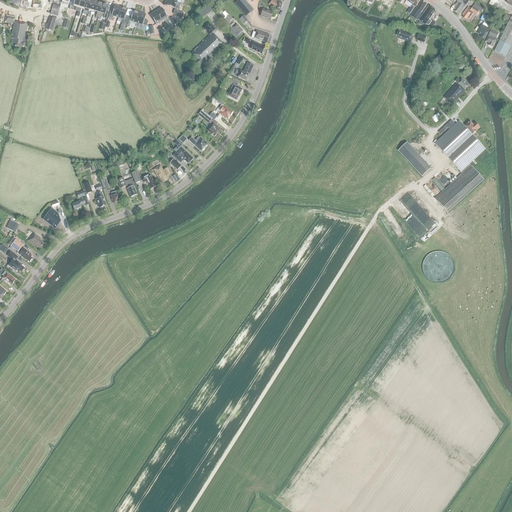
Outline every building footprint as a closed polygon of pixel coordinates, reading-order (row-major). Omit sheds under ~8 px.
[(70,6),(69,9),(74,11),(77,12),(79,4),(80,0),(74,0),(73,6),(70,6)] [(80,0),(79,4),(77,12),(80,12),(81,9),(83,10),(86,0),(80,0)] [(83,11),(82,14),(87,15),(88,12),(92,1),(87,0),(86,0),(83,10),(83,11)] [(167,0),(165,0),(164,6),(174,9),(173,14),(181,20),(183,13),(178,12),(179,8),(180,4),(177,3),(167,0)] [(244,0),(239,0),(234,4),(245,17),(253,10),(244,0)] [(273,0),(271,0),(269,5),(274,9),(274,10),(279,11),(282,3),(277,1),(276,2),(273,0)] [(406,0),(406,1),(412,5),(407,13),(410,15),(415,7),(416,7),(420,0),(406,0)] [(455,10),(454,11),(458,14),(459,14),(469,0),(455,0),(457,2),(455,5),(456,6),(454,9),(455,10)] [(87,15),(87,17),(90,18),(90,15),(93,16),(94,12),(97,3),(92,1),(88,12),(87,15)] [(415,10),(414,9),(409,16),(416,21),(421,15),(420,14),(427,4),(422,1),(415,10)] [(97,3),(94,12),(97,13),(95,18),(98,19),(102,4),(97,3)] [(59,10),(62,10),(63,7),(53,4),(51,14),(58,16),(59,10)] [(102,4),(98,19),(100,19),(102,15),(104,16),(103,18),(106,19),(108,13),(106,12),(108,6),(102,4)] [(475,4),(473,7),(471,9),(468,7),(462,15),(463,16),(462,18),(466,20),(467,19),(468,20),(473,14),(476,16),(481,9),(475,4)] [(196,14),(200,20),(213,10),(209,5),(196,14)] [(110,11),(107,19),(112,21),(113,17),(117,19),(119,14),(121,8),(114,6),(112,12),(110,11)] [(424,24),(425,25),(429,25),(432,22),(429,20),(434,12),(433,11),(434,10),(430,7),(430,8),(429,7),(421,17),(422,18),(420,21),(424,24)] [(117,19),(117,21),(122,23),(122,25),(121,25),(119,31),(123,32),(125,26),(127,21),(128,17),(125,16),(127,10),(121,8),(119,14),(117,19)] [(161,8),(155,12),(161,21),(167,18),(167,17),(161,8)] [(262,9),(260,16),(265,18),(270,19),(273,13),(262,9)] [(127,21),(125,26),(129,27),(134,28),(135,27),(135,25),(138,18),(139,13),(133,11),(131,18),(128,17),(127,21)] [(155,12),(150,15),(155,24),(156,25),(161,21),(155,12)] [(135,25),(135,27),(138,27),(138,25),(142,26),(146,15),(139,13),(138,18),(135,25)] [(490,18),(483,14),(480,20),(487,23),(490,18)] [(14,22),(15,17),(6,15),(4,22),(13,24),(9,44),(15,45),(14,46),(19,47),(20,46),(24,47),(25,43),(26,40),(24,40),(28,24),(14,22)] [(511,17),(495,51),(506,57),(510,47),(511,43),(511,17)] [(52,30),(55,20),(49,18),(46,28),(52,30)] [(212,33),(213,31),(215,30),(208,23),(203,28),(210,35),(190,54),(196,60),(194,62),(199,67),(204,62),(204,63),(208,59),(209,60),(224,46),(212,33)] [(230,26),(232,28),(231,29),(234,32),(235,32),(238,35),(243,31),(236,24),(235,25),(234,24),(233,24),(230,26)] [(484,41),(490,29),(482,25),(476,35),(480,37),(479,39),(484,41)] [(491,30),(485,42),(489,44),(488,46),(492,48),(496,40),(496,39),(498,34),(491,30)] [(256,31),(255,33),(253,32),(251,38),(267,43),(269,36),(256,31)] [(398,33),(397,35),(397,36),(399,37),(399,38),(411,43),(414,35),(401,31),(401,32),(399,32),(398,33)] [(418,34),(416,41),(424,43),(426,37),(418,34)] [(265,47),(253,42),(248,39),(246,43),(251,46),(250,49),(261,54),(265,47)] [(248,78),(253,66),(247,63),(243,73),(240,72),(237,70),(235,74),(238,76),(237,78),(246,81),(247,78),(248,78)] [(457,82),(443,96),(452,105),(466,90),(465,90),(470,84),(462,77),(461,79),(458,76),(454,80),(457,82)] [(233,86),(228,96),(236,101),(236,100),(237,100),(239,97),(238,97),(239,93),(241,94),(242,91),(241,91),(242,90),(236,87),(238,84),(233,82),(229,80),(227,83),(232,85),(233,86)] [(218,98),(215,101),(221,106),(219,109),(218,108),(216,112),(218,114),(227,119),(230,116),(232,112),(222,106),(224,103),(218,98)] [(466,124),(463,126),(464,127),(468,131),(469,131),(471,129),(472,130),(482,120),(476,113),(465,123),(466,124)] [(459,121),(435,143),(440,149),(461,172),(469,164),(472,162),(474,159),(477,157),(478,156),(485,149),(473,135),(469,131),(468,131),(464,127),(463,126),(459,121)] [(213,123),(207,131),(214,137),(220,129),(213,123)] [(182,135),(178,140),(183,144),(187,140),(182,135)] [(191,138),(188,141),(194,146),(195,145),(201,151),(207,145),(201,139),(198,137),(195,141),(191,138)] [(398,150),(422,176),(431,168),(407,142),(398,150)] [(189,162),(190,163),(193,159),(188,154),(188,155),(181,148),(173,156),(180,163),(183,160),(187,164),(189,162)] [(173,159),(169,163),(177,170),(181,166),(173,159)] [(463,175),(436,199),(449,213),(484,180),(482,177),(481,176),(473,167),(471,166),(469,164),(461,172),(460,172),(463,175)] [(160,166),(153,170),(161,184),(168,180),(166,176),(170,174),(167,168),(163,171),(160,166)] [(137,171),(131,173),(135,184),(141,182),(137,171)] [(149,174),(141,178),(143,183),(146,182),(150,189),(156,187),(152,179),(151,179),(149,174)] [(137,195),(133,187),(134,187),(131,179),(124,182),(123,178),(117,180),(121,189),(128,186),(129,188),(127,189),(130,198),(137,195)] [(87,195),(93,193),(91,190),(89,184),(84,186),(86,191),(87,195)] [(112,196),(111,196),(113,204),(121,201),(118,193),(117,191),(111,193),(112,196)] [(99,198),(96,199),(99,208),(106,206),(103,197),(101,192),(97,194),(99,198)] [(83,199),(83,200),(77,202),(77,203),(72,205),(74,210),(81,208),(80,205),(85,203),(86,206),(89,204),(86,197),(83,199)] [(48,218),(45,222),(47,224),(51,227),(51,226),(54,229),(58,225),(60,223),(59,219),(55,217),(57,214),(51,210),(46,216),(48,218)] [(6,229),(15,233),(20,225),(11,220),(6,229)] [(418,222),(419,223),(413,228),(422,238),(428,232),(419,221),(418,222)] [(34,234),(28,241),(35,247),(36,246),(39,249),(39,248),(40,249),(44,244),(39,240),(40,239),(34,234)] [(8,245),(11,247),(18,252),(17,253),(19,255),(25,260),(26,260),(29,262),(32,259),(30,257),(31,256),(30,254),(24,249),(22,251),(20,249),(23,245),(16,239),(14,238),(8,245)] [(11,252),(7,256),(13,260),(8,265),(15,271),(16,270),(19,272),(20,271),(21,272),(25,269),(20,265),(20,264),(16,260),(18,257),(11,252)] [(7,273),(6,273),(1,269),(0,270),(0,274),(3,277),(2,278),(11,285),(15,280),(12,277),(7,273)]
